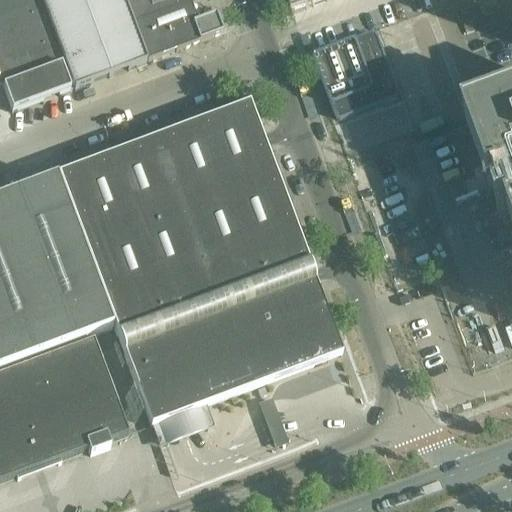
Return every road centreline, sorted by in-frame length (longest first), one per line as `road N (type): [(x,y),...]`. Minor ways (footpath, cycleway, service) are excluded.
road 1 (unclassified): [(389,370),(268,55)]
road 2 (unclassified): [(0,156),(268,55)]
road 3 (unclassified): [(391,432),(169,511)]
